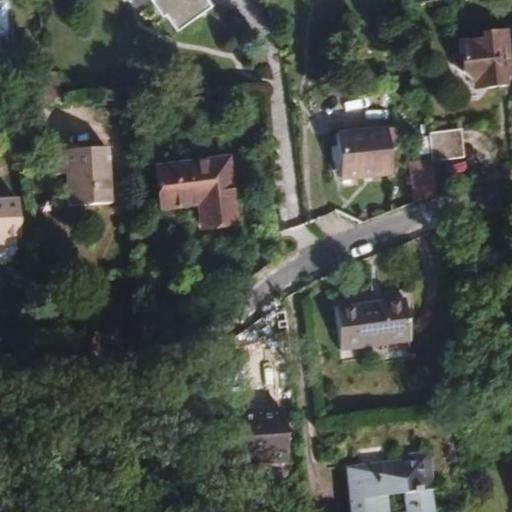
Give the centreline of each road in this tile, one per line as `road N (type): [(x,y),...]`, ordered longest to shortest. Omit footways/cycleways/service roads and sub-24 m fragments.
road 1 (unclassified): [(511,184),(298,260),(134,371),(0,388)]
road 2 (track): [(134,371),(136,422),(178,511)]
